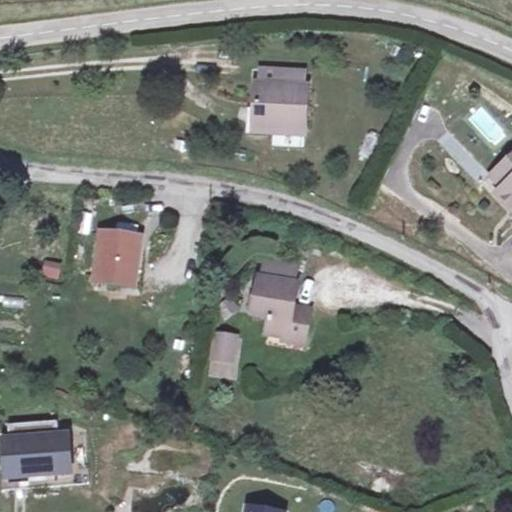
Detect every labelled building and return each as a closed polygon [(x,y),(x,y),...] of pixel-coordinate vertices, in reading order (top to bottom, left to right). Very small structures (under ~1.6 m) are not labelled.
[(259,79),(259,95),(302,95),(302,79),(259,79)] [(259,95),(254,95),(253,137),(303,139),(302,95),(259,95)] [(511,183),(511,158),(491,184),(503,195),(511,183)] [(511,183),(503,195),(497,201),(511,214),(511,183)] [(144,240),(105,235),(101,288),(136,291),(144,240)] [(61,279),(60,260),(42,260),(43,279),(61,279)] [(261,264),(259,279),(294,280),(294,266),(261,264)] [(294,280),(259,279),(255,316),(272,317),(274,334),(312,337),(316,319),(293,313),(293,305),(294,280)] [(315,308),(293,305),(293,313),(316,319),(315,308)] [(239,379),(239,332),(210,332),(210,379),(239,379)] [(257,379),(259,353),(241,351),(239,376),(257,379)] [(5,478),(67,477),(68,440),(59,440),(58,431),(26,432),(26,425),(9,426),(10,441),(5,441),(5,478)]
